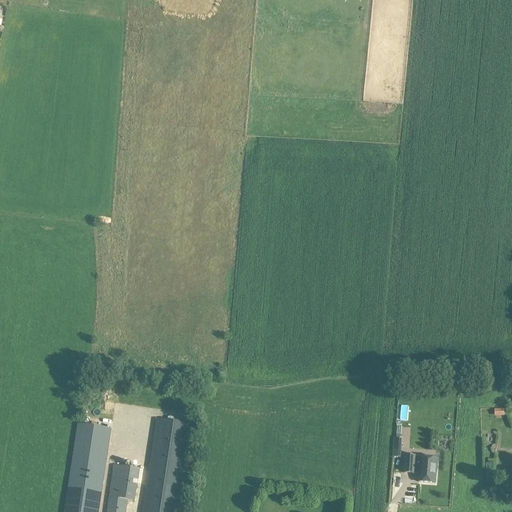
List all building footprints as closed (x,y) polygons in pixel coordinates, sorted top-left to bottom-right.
[(177,511),(190,424),(157,419),(143,511),(177,511)] [(64,511),(99,511),(112,428),(78,423),(64,511)] [(437,459),(420,458),(420,459),(415,459),(415,457),(405,456),(404,473),(414,474),(414,473),(419,473),(418,482),(435,484),(437,459)] [(126,511),(127,510),(134,511),(139,470),(113,466),(106,511),(126,511)] [(495,483),(496,466),(485,466),(485,483),(495,483)]
